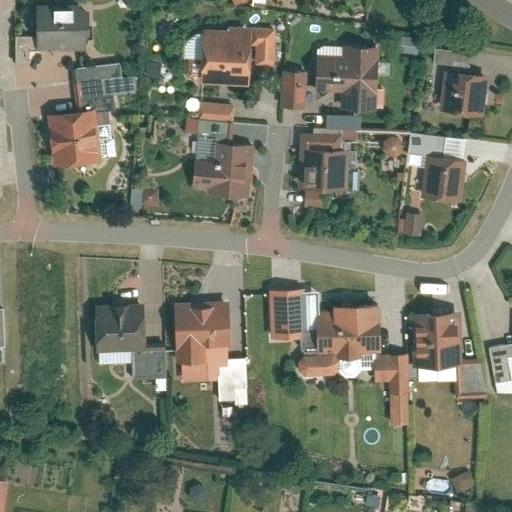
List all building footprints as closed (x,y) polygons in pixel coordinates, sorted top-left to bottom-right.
[(37,48),(87,47),(87,35),(91,35),(90,6),(83,6),(83,1),(36,2),(37,48)] [(251,82),(254,25),(230,23),(230,27),(205,26),(202,79),(251,82)] [(381,44),(344,43),(344,53),(318,52),(317,89),(342,90),(341,106),(378,108),(381,44)] [(303,107),(304,69),(286,68),(285,107),(303,107)] [(490,72),(446,68),(442,109),(486,114),(490,72)] [(98,106),(49,112),(55,164),(104,159),(98,106)] [(353,125),(353,113),(330,112),(329,124),(353,125)] [(343,130),(302,129),(300,187),(350,189),(352,147),(342,147),(343,130)] [(252,195),(256,141),(217,138),(215,159),(196,157),(194,184),(208,185),(208,191),(252,195)] [(469,157),(429,152),(424,195),(465,199),(469,157)] [(418,234),(422,215),(404,211),(400,230),(418,234)] [(301,287),(268,289),(271,338),(297,337),(304,327),(301,287)] [(208,346),(232,344),(229,298),(175,300),(178,360),(208,358),(208,346)] [(383,351),(381,300),(317,302),(318,330),(307,330),(304,333),(303,344),(306,349),(317,350),(317,352),(306,353),(301,359),(300,364),(303,367),(308,372),(328,372),(334,367),(340,367),(344,372),(347,375),(358,375),(358,379),(362,385),(378,385),(382,381),(391,381),(392,421),(412,421),(411,351),(383,351)] [(145,345),(144,301),(97,303),(99,350),(134,348),(135,376),(169,374),(167,344),(145,345)] [(465,361),(462,307),(414,310),(418,372),(457,370),(459,395),(486,394),(482,360),(465,361)] [(0,511),(5,511),(10,479),(0,477),(0,511)]
